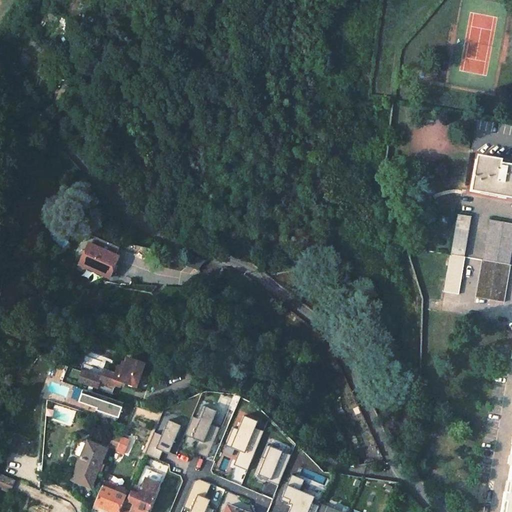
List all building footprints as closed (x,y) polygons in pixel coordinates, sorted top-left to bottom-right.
[(484,162),(474,160),(469,192),(494,197),(511,199),(511,167),(502,165),(502,163),(499,162),(499,161),(485,159),(484,162)] [(464,257),(470,218),(457,216),(450,255),(464,257)] [(508,265),(511,245),(511,224),(491,221),(483,261),(508,265)] [(104,243),(102,249),(113,252),(115,246),(104,243)] [(117,260),(87,248),(79,268),(109,280),(117,260)] [(450,255),(443,292),(458,295),(465,258),(464,257),(450,255)] [(482,261),(475,298),(503,303),(510,266),(508,265),(483,261),(482,261)] [(122,389),(123,387),(137,393),(147,368),(130,362),(128,367),(126,366),(124,370),(121,369),(117,379),(103,374),(101,380),(80,373),(77,382),(110,393),(113,385),(122,389)] [(79,403),(98,410),(119,417),(124,404),(97,395),(84,390),(79,403)] [(208,456),(216,426),(210,424),(214,410),(199,406),(196,418),(190,416),(181,448),(208,456)] [(98,410),(98,411),(118,418),(119,417),(98,410)] [(118,418),(98,411),(96,416),(116,424),(118,418)] [(129,439),(122,436),(117,449),(124,452),(129,439)] [(295,445),(289,439),(286,447),(293,450),(295,445)] [(104,451),(89,444),(83,460),(81,459),(73,481),(89,488),(104,451)] [(358,453),(352,454),(356,462),(361,461),(358,453)] [(267,478),(257,474),(251,487),(254,488),(252,490),(248,488),(243,499),(256,504),(260,505),(264,495),(261,493),(267,478)] [(16,484),(1,478),(0,479),(0,493),(10,498),(16,484)] [(511,511),(511,478),(509,478),(502,511),(511,511)] [(131,493),(130,492),(120,511),(147,511),(158,486),(147,481),(143,489),(135,486),(131,493)] [(103,483),(93,506),(107,511),(117,511),(123,498),(113,493),(117,486),(109,482),(108,485),(103,483)] [(170,500),(163,497),(157,511),(181,511),(184,505),(183,505),(185,500),(180,498),(182,493),(174,490),(170,500)]
